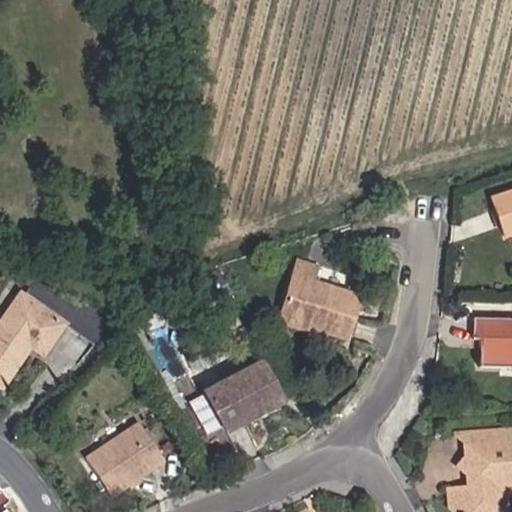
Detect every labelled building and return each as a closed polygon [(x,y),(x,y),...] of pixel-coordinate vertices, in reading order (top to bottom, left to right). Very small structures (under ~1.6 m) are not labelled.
[(507,234),(511,232),(511,194),(495,200),(507,234)] [(283,312),(315,324),(314,328),(344,338),(357,298),(313,283),(318,269),(298,262),(283,312)] [(349,287),(352,274),(321,268),(319,280),(349,287)] [(99,327),(108,315),(90,302),(81,314),(37,281),(27,294),(25,293),(0,326),(0,384),(2,386),(34,344),(45,353),(67,324),(89,340),(99,327)] [(280,322),(312,333),(314,328),(315,324),(283,312),(280,322)] [(481,365),(511,365),(511,320),(476,320),(475,339),(482,339),(481,365)] [(284,401),(261,360),(205,391),(228,432),(284,401)] [(87,457),(113,496),(131,484),(141,478),(167,461),(141,421),(87,457)] [(35,453),(47,442),(34,431),(25,442),(27,444),(29,446),(31,449),(33,451),(35,453)] [(511,432),(476,434),(477,450),(489,450),(490,466),(478,466),(479,476),(468,486),(465,489),(450,490),(451,507),(456,511),(508,511),(508,499),(511,493),(511,432)] [(476,434),(465,435),(468,486),(479,476),(478,466),(490,466),(489,450),(477,450),(476,434)] [(133,487),(143,481),(141,478),(131,484),(133,487)]
